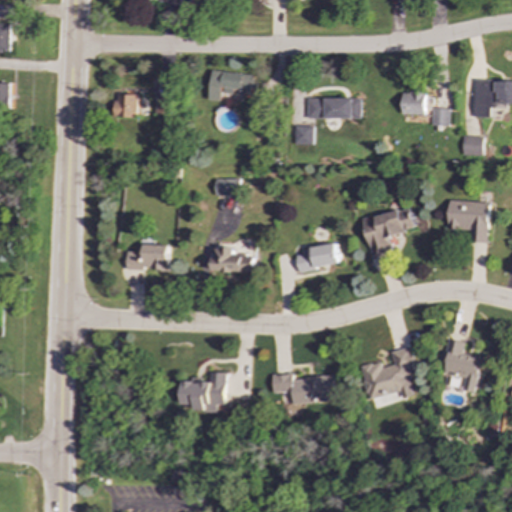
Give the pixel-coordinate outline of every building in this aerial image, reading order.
[(0,52),(10,52),(10,24),(0,23),(0,52)] [(221,101),(222,93),(233,94),(233,91),(251,93),(253,75),(212,70),(208,100),(221,101)] [(511,80),(474,80),(473,117),(490,118),(490,104),(511,104),(511,80)] [(10,83),(0,83),(0,102),(10,103),(10,83)] [(424,114),(425,92),(403,91),(402,114),(424,114)] [(115,117),(137,118),(137,95),(115,94),(115,117)] [(171,97),(156,96),(156,113),(170,114),(171,97)] [(308,119),(362,118),(361,98),(308,98),(308,119)] [(247,125),(262,126),(263,106),(249,104),(247,125)] [(449,126),(450,109),(433,108),(432,125),(449,126)] [(313,145),(314,126),(295,126),(295,145),(313,145)] [(483,136),(462,136),(462,155),(482,155),(483,136)] [(215,179),(216,196),(240,195),(240,178),(215,179)] [(487,243),(489,202),(449,200),(447,229),(469,230),(469,242),(487,243)] [(371,255),(391,250),(388,236),(416,229),(411,208),(363,218),(371,255)] [(168,271),(169,246),(138,244),(138,252),(127,251),(126,270),(168,271)] [(340,265),(337,244),(296,251),(299,271),(340,265)] [(214,248),(213,272),(254,273),(255,257),(234,256),(235,249),(214,248)] [(474,392),(481,359),(462,355),(465,343),(448,339),(442,364),(446,364),(444,374),(465,378),(463,390),(474,392)] [(361,366),(368,399),(400,392),(402,399),(414,396),(408,368),(415,367),(411,347),(391,351),(394,365),(382,367),(381,362),(361,366)] [(229,373),(212,372),(211,382),(184,381),(184,404),(197,405),(196,411),(220,412),(220,405),(228,405),(229,373)]
